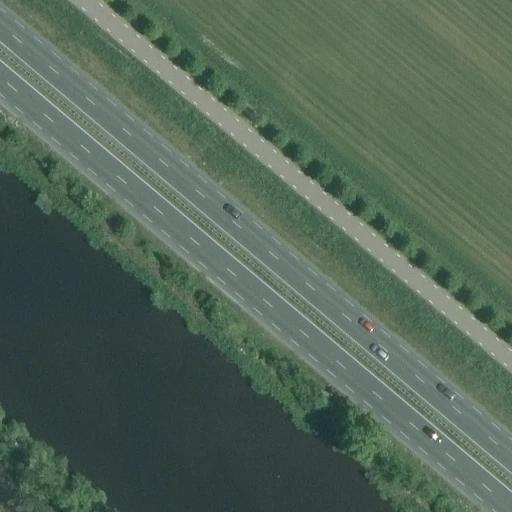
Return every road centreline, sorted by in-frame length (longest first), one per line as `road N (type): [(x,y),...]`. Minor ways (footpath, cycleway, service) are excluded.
road 1 (trunk): [(0,81),(511,508)]
road 2 (trunk): [(511,455),(0,30)]
road 3 (unclassified): [(76,0),(511,365)]
